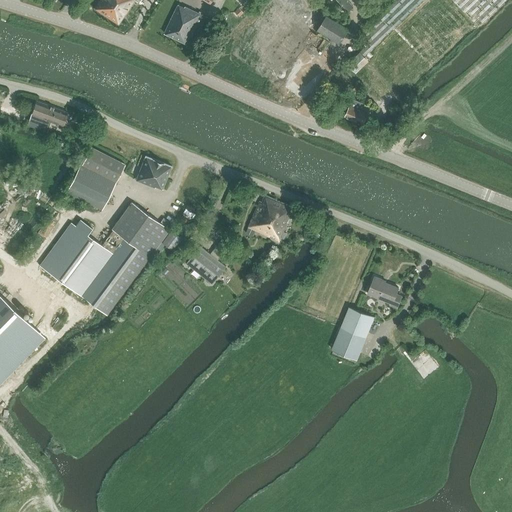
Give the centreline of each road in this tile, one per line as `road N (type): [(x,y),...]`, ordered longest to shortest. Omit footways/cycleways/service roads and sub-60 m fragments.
road 1 (unclassified): [(511,294),(63,99),(0,84)]
road 2 (tertiary): [(511,204),(109,36),(0,2)]
road 3 (track): [(187,155),(171,196),(124,195),(109,219),(69,214),(21,271),(0,260)]
road 4 (track): [(511,36),(411,129),(393,156)]
